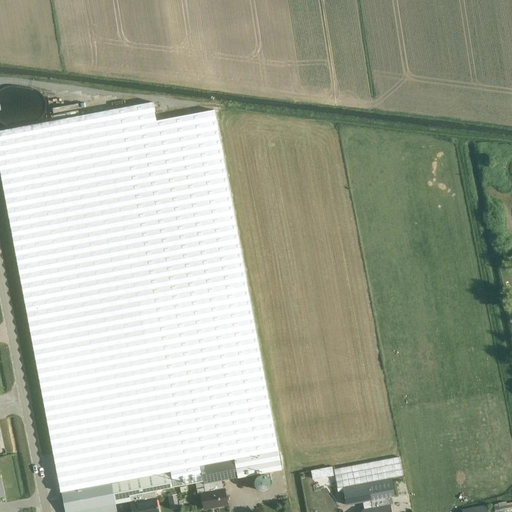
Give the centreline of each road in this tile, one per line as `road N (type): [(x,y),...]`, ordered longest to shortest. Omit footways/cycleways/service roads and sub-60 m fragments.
road 1 (track): [(511,141),(179,101)]
road 2 (track): [(511,407),(459,135)]
road 3 (unclassified): [(46,511),(0,270)]
